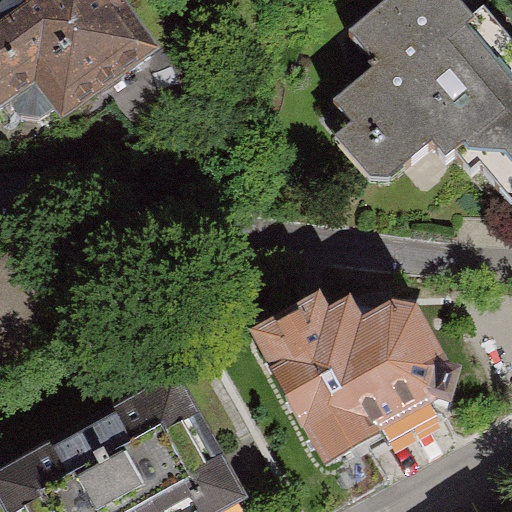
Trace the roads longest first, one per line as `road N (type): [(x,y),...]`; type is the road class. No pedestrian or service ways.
road 1 (residential): [(0,195),(296,250),(511,265)]
road 2 (residential): [(398,511),(511,450)]
